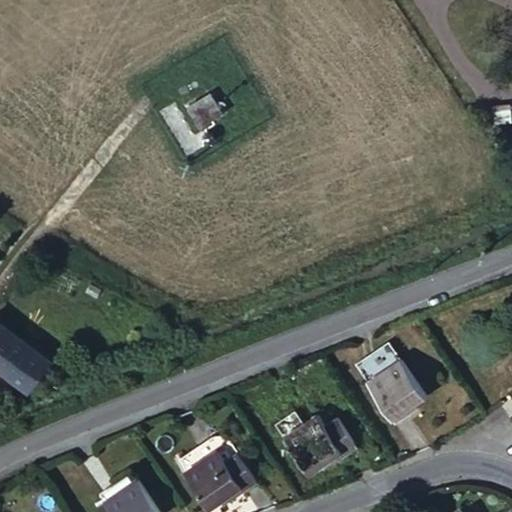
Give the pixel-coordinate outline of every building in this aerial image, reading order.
[(503,86),(473,98),(478,113),(509,102),(503,86)] [(210,89),(186,102),(198,122),(221,109),(210,89)] [(138,340),(189,319),(177,293),(128,315),(138,340)] [(55,360),(0,315),(0,360),(33,387),(55,360)] [(436,403),(409,365),(375,389),(400,424),(415,413),(417,416),(436,403)] [(330,427),(323,418),(290,440),(313,475),(330,464),(334,469),(363,449),(343,419),(330,427)] [(222,451),(216,443),(184,465),(213,508),(230,498),(234,503),(262,485),(235,443),(222,451)] [(166,511),(142,477),(108,500),(115,510),(112,511),(166,511)]
